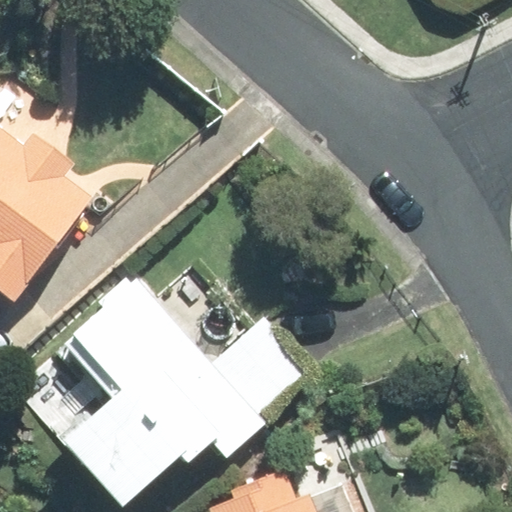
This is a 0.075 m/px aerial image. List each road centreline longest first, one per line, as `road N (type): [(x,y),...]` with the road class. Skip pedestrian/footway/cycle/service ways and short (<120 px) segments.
road 1 (residential): [(411,153),(352,95),(230,0)]
road 2 (residential): [(511,309),(411,153)]
